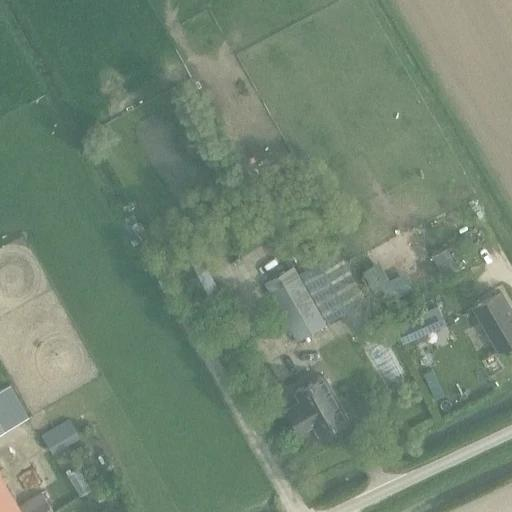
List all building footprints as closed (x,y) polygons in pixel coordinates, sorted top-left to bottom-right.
[(443,277),(458,268),(446,248),(431,256),(443,277)] [(356,329),(374,318),(336,251),(298,272),(327,322),(346,312),(356,329)] [(187,280),(201,307),(222,296),(207,269),(187,280)] [(295,342),(326,324),(301,279),(269,297),(295,342)] [(511,300),(507,292),(479,308),(502,348),(511,342),(511,300)] [(401,346),(445,325),(436,305),(392,326),(401,346)] [(0,433),(28,418),(3,375),(0,376),(0,433)] [(300,402),(287,409),(299,432),(313,424),(319,435),(347,419),(323,375),(294,391),(300,402)] [(41,434),(51,455),(79,439),(68,419),(41,434)] [(53,511),(41,492),(18,506),(0,476),(0,511),(53,511)]
